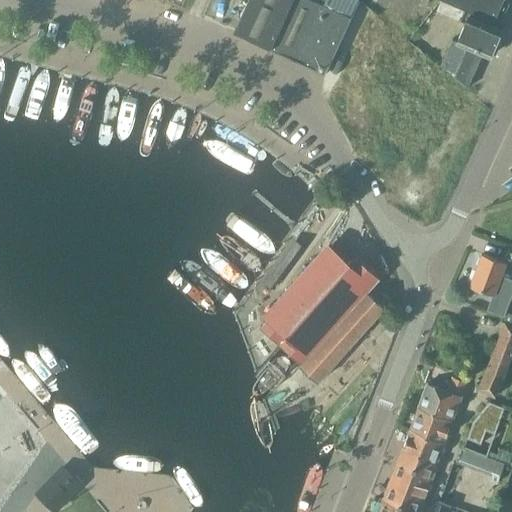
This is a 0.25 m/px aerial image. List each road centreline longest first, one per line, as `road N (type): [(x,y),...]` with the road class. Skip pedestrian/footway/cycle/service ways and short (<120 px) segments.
road 1 (unclassified): [(417,256),(294,86),(138,9),(91,0)]
road 2 (secondary): [(343,511),(422,297),(417,256)]
road 3 (secondary): [(417,256),(447,232),(511,92)]
